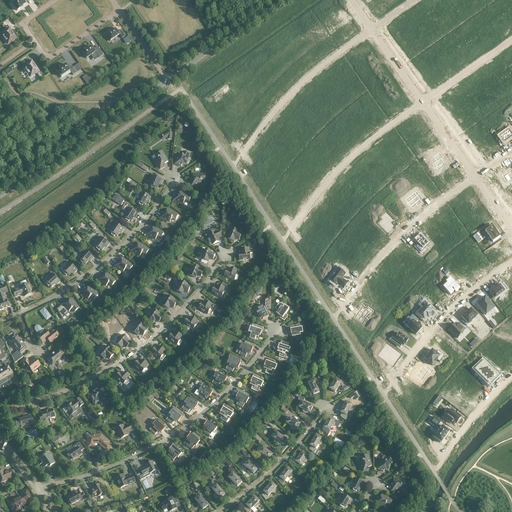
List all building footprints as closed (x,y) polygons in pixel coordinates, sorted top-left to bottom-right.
[(18,0),(12,4),(17,11),(21,8),(20,7),(25,4),(23,0),(18,0)] [(502,24),(493,31),(497,37),(500,34),(501,34),(502,33),(503,32),(506,30),(504,27),(507,25),(503,20),(500,22),(502,24)] [(9,31),(8,29),(1,34),(2,36),(1,36),(6,43),(6,42),(8,44),(15,39),(14,37),(15,36),(12,32),(11,30),(9,31)] [(107,35),(106,36),(110,41),(120,35),(122,38),(125,36),(121,30),(118,32),(116,29),(110,33),(110,32),(106,34),(107,35)] [(86,49),(82,52),(87,59),(91,56),(92,57),(96,54),(99,58),(104,55),(98,47),(94,49),(92,47),(87,50),(86,49)] [(298,58),(295,60),(301,67),(304,65),(304,66),(308,62),(310,64),(313,61),(316,58),(307,47),(296,56),(298,58)] [(447,58),(441,62),(445,68),(446,67),(449,70),(453,67),(455,66),(456,65),(456,64),(458,62),(457,60),(459,59),(454,52),(446,57),(447,58)] [(32,64),(31,62),(23,67),(25,69),(24,69),(28,75),(29,75),(30,77),(38,71),(37,69),(34,64),(33,63),(32,64)] [(60,67),(56,70),(60,77),(69,71),(73,75),(76,73),(72,66),(69,69),(66,65),(60,68),(60,67)] [(484,76),(479,79),(485,88),(490,85),(491,86),(499,80),(495,74),(492,76),(490,73),(487,75),(487,74),(486,74),(486,75),(484,76)] [(391,100),(390,101),(397,112),(400,110),(401,109),(400,109),(407,105),(404,100),(403,101),(401,98),(402,98),(401,98),(399,96),(399,95),(391,101),(391,100)] [(377,112),(367,120),(373,127),(376,124),(376,125),(380,123),(379,122),(383,119),(380,116),(382,114),(378,107),(375,110),(377,112)] [(354,127),(351,129),(358,138),(360,135),(361,136),(362,135),(362,136),(362,135),(364,134),(365,133),(364,132),(367,130),(360,122),(357,124),(354,122),(352,124),(354,127)] [(486,129),(474,138),(486,156),(491,152),(491,151),(494,149),(494,150),(499,147),(486,129)] [(170,130),(162,136),(164,140),(167,138),(167,139),(172,140),(172,134),(170,130)] [(339,137),(334,142),(343,151),(352,142),(341,130),(337,134),(339,137)] [(511,133),(509,130),(500,137),(504,143),(507,140),(508,140),(509,139),(511,137),(511,133)] [(396,136),(385,144),(389,149),(387,151),(391,157),(395,154),(392,150),(402,143),(396,136)] [(423,142),(421,143),(428,153),(435,148),(432,143),(432,144),(429,139),(428,139),(426,136),(421,140),(423,142)] [(380,149),(370,158),(375,164),(384,157),(388,162),(392,160),(387,154),(386,155),(380,149)] [(168,162),(166,158),(166,157),(165,157),(161,151),(156,155),(158,158),(155,161),(160,170),(164,167),(163,165),(168,162)] [(188,160),(190,154),(184,152),(182,156),(179,154),(175,164),(179,166),(180,163),(186,165),(187,162),(187,161),(188,161),(188,160)] [(440,152),(433,157),(437,161),(434,163),(437,167),(435,168),(437,171),(445,165),(443,162),(446,160),(444,156),(443,157),(440,152)] [(362,165),(355,171),(364,180),(368,176),(371,180),(375,175),(367,166),(368,167),(366,169),(365,168),(362,165)] [(449,168),(442,173),(444,177),(447,175),(453,185),(460,180),(457,176),(457,175),(456,175),(455,173),(453,170),(451,171),(449,168)] [(507,172),(502,175),(506,182),(511,179),(511,169),(510,168),(506,171),(507,172)] [(295,183),(292,186),(295,189),(303,195),(306,191),(308,188),(312,184),(311,184),(313,181),(303,173),(300,176),(303,178),(298,185),(295,183)] [(205,174),(199,175),(199,174),(198,174),(197,174),(197,175),(193,175),(193,181),(191,181),(191,186),(201,185),(201,181),(206,181),(205,174)] [(163,180),(152,176),(151,179),(152,180),(150,185),(152,186),(151,188),(155,189),(155,188),(157,189),(159,185),(161,186),(163,180)] [(347,180),(341,185),(350,194),(355,189),(357,191),(360,187),(354,181),(351,184),(347,180)] [(421,189),(417,192),(422,197),(424,195),(427,199),(431,196),(432,197),(436,193),(431,186),(423,191),(421,189)] [(287,197),(279,208),(280,209),(279,210),(283,213),(284,212),(287,214),(290,210),(291,211),(294,207),(293,206),(296,202),(290,198),(293,193),(288,189),(284,194),(287,197)] [(191,196),(185,194),(185,193),(184,193),(180,191),(178,197),(175,196),(173,200),(183,204),(185,200),(189,202),(191,196)] [(409,196),(405,199),(407,202),(406,203),(409,206),(410,206),(412,208),(416,205),(417,206),(418,205),(419,205),(420,204),(421,204),(421,203),(422,203),(420,201),(423,199),(417,191),(414,193),(414,192),(409,196)] [(140,203),(139,204),(142,206),(143,204),(145,205),(147,202),(148,203),(151,197),(141,192),(139,196),(140,197),(138,202),(140,203)] [(331,200),(328,203),(332,206),(330,209),(336,214),(339,210),(335,207),(343,198),(337,193),(334,196),(333,195),(330,199),(331,200)] [(469,194),(463,198),(468,205),(465,208),(468,213),(477,207),(474,203),(475,203),(469,194)] [(397,206),(391,211),(399,220),(403,216),(404,218),(406,215),(405,214),(407,213),(406,212),(408,210),(399,199),(394,203),(397,206)] [(315,219),(315,220),(321,224),(324,221),(326,223),(329,219),(327,217),(329,215),(331,211),(325,207),(323,210),(322,210),(320,213),(318,216),(315,219)] [(130,220),(131,221),(133,218),(135,219),(138,214),(128,208),(126,211),(127,212),(125,217),(126,218),(125,220),(129,222),(130,220)] [(178,215),(173,212),(172,212),(172,211),(171,211),(167,210),(165,215),(162,214),(160,218),(170,223),(171,219),(175,221),(178,215)] [(383,219),(379,223),(387,232),(389,230),(392,228),(394,226),(391,223),(393,220),(386,212),(381,217),(383,219)] [(443,218),(439,221),(445,229),(450,225),(449,225),(455,220),(448,212),(447,212),(445,214),(444,214),(445,215),(442,217),(443,218)] [(429,227),(425,230),(432,237),(440,230),(442,232),(445,230),(439,223),(436,225),(434,222),(431,225),(430,225),(429,227),(429,226),(428,227),(429,227)] [(115,235),(117,236),(119,233),(121,234),(124,229),(114,223),(112,226),(114,227),(110,232),(112,233),(111,235),(114,237),(115,235)] [(493,226),(485,231),(493,242),(500,237),(493,226)] [(164,233),(159,230),(158,229),(157,229),(154,227),(151,232),(148,231),(146,235),(155,240),(157,236),(161,239),(164,233)] [(372,228),(363,238),(367,242),(371,237),(373,239),(372,239),(375,241),(378,244),(384,238),(372,228)] [(213,229),(208,232),(213,244),(219,242),(217,238),(218,238),(219,238),(222,237),(219,231),(215,233),(213,229)] [(238,231),(232,229),(228,239),(234,241),(235,238),(236,238),(236,239),(239,240),(241,234),(237,233),(238,231)] [(418,236),(414,240),(419,245),(416,247),(421,252),(424,250),(423,249),(429,244),(424,239),(425,238),(422,235),(421,236),(420,235),(419,236),(418,236)] [(351,239),(346,244),(365,259),(364,258),(366,256),(367,256),(365,254),(366,252),(367,253),(368,252),(370,249),(356,236),(353,239),(351,238),(351,239)] [(99,251),(100,249),(102,250),(104,247),(106,248),(109,244),(100,237),(98,240),(99,241),(96,246),(97,247),(96,248),(99,251)] [(142,253),(145,255),(149,250),(144,247),(144,246),(143,246),(142,245),(142,246),(139,243),(136,248),(133,247),(131,250),(139,256),(142,253)] [(503,243),(494,249),(497,253),(495,254),(498,258),(500,257),(502,260),(511,254),(508,250),(509,249),(507,246),(506,246),(503,243)] [(402,252),(399,255),(406,262),(414,254),(416,256),(418,253),(412,247),(409,249),(407,246),(404,250),(402,251),(402,252)] [(211,251),(205,249),(202,260),(208,262),(209,258),(210,259),(213,260),(215,254),(211,253),(211,251)] [(239,254),(240,260),(250,259),(250,253),(248,253),(248,249),(241,249),(242,253),(242,254),(239,254)] [(86,264),(89,261),(90,262),(94,258),(85,250),(82,253),(84,254),(80,258),(81,260),(80,261),(83,264),(84,262),(86,264)] [(351,256),(342,267),(348,272),(350,270),(354,273),(357,270),(358,270),(357,270),(359,268),(359,267),(362,264),(351,256)] [(480,258),(472,265),(477,271),(480,269),(481,269),(486,265),(485,263),(487,262),(483,256),(480,258)] [(126,269),(129,271),(133,266),(128,262),(127,261),(126,261),(123,259),(120,264),(117,262),(115,265),(123,272),(126,269)] [(65,272),(64,273),(66,276),(68,274),(69,276),(72,273),(73,274),(77,270),(69,262),(66,265),(67,266),(63,270),(65,272)] [(396,264),(392,269),(394,271),(392,273),(397,278),(404,270),(396,264)] [(200,268),(194,265),(190,276),(195,278),(197,275),(198,275),(198,276),(201,277),(203,271),(199,269),(200,268)] [(227,270),(224,276),(234,281),(237,275),(235,274),(237,270),(231,268),(230,271),(230,272),(227,270)] [(338,269),(329,281),(336,286),(338,284),(344,289),(348,283),(342,279),(345,274),(338,269)] [(50,277),(46,281),(48,283),(46,284),(49,287),(50,285),(52,287),(55,284),(56,286),(60,282),(52,273),(49,276),(50,277)] [(108,283),(112,286),(116,281),(111,277),(111,276),(110,276),(107,273),(103,278),(101,276),(98,279),(106,286),(108,283)] [(378,279),(375,283),(385,290),(389,285),(392,287),(396,282),(387,276),(384,280),(381,277),(379,279),(378,279)] [(177,283),(180,285),(177,291),(182,294),(184,290),(185,291),(188,293),(190,287),(187,285),(187,284),(182,281),(182,280),(179,278),(179,279),(177,283)] [(447,283),(443,287),(450,295),(455,292),(456,293),(457,292),(459,290),(460,290),(459,289),(460,289),(450,278),(446,282),(447,283)] [(20,288),(12,291),(15,297),(23,294),(24,297),(31,294),(27,283),(20,287),(20,288)] [(500,285),(490,292),(495,299),(499,296),(500,299),(504,296),(502,294),(505,291),(507,290),(503,284),(501,286),(500,285)] [(214,287),(211,293),(221,298),(224,292),(223,291),(225,287),(219,285),(217,288),(218,288),(217,289),(214,287)] [(430,293),(426,297),(436,306),(442,300),(438,296),(438,295),(439,293),(440,294),(441,294),(432,286),(428,291),(430,293)] [(98,295),(93,291),(93,290),(92,290),(92,289),(89,287),(85,291),(83,289),(80,292),(87,300),(90,297),(93,300),(98,295)] [(366,295),(363,298),(370,303),(377,294),(379,295),(381,292),(375,288),(373,291),(370,289),(368,292),(367,293),(366,294),(366,295)] [(280,290),(277,296),(285,299),(287,293),(280,290)] [(174,299),(168,296),(163,305),(168,309),(170,305),(171,306),(174,308),(177,303),(173,300),(174,299)] [(0,310),(9,307),(6,300),(5,297),(0,298),(0,310)] [(480,301),(477,304),(486,315),(495,308),(485,297),(482,299),(480,301)] [(263,307),(263,306),(257,308),(258,310),(253,312),(256,318),(260,317),(261,318),(263,317),(264,319),(268,317),(268,316),(271,314),(271,298),(265,300),(265,306),(263,307)] [(62,305),(57,309),(63,319),(65,317),(66,316),(69,313),(68,312),(72,309),(74,312),(79,308),(75,303),(75,302),(74,302),(71,299),(67,303),(65,301),(61,304),(62,305)] [(201,303),(198,309),(208,314),(211,309),(209,308),(212,304),(206,301),(204,304),(205,304),(204,305),(201,303)] [(424,308),(418,315),(424,320),(427,317),(429,318),(431,316),(432,317),(435,313),(430,309),(430,308),(429,307),(429,308),(427,306),(429,305),(425,301),(421,306),(424,308)] [(279,303),(275,309),(279,311),(277,313),(279,315),(279,316),(282,319),(289,309),(284,305),(284,306),(279,303)] [(355,317),(355,318),(356,318),(362,322),(369,312),(372,314),(374,311),(368,308),(367,310),(363,307),(362,307),(355,317)] [(42,309),(38,312),(44,320),(48,317),(42,309)] [(463,319),(462,321),(467,326),(478,316),(471,309),(468,312),(467,312),(468,313),(466,314),(465,315),(462,318),(463,319)] [(162,317),(163,315),(154,310),(148,319),(153,323),(155,319),(156,320),(159,322),(162,317)] [(408,316),(405,320),(410,324),(408,327),(416,335),(422,328),(415,323),(418,320),(412,315),(410,318),(408,316)] [(184,324),(186,326),(186,327),(186,328),(187,328),(187,329),(188,329),(189,329),(190,328),(193,330),(196,325),(195,324),(197,320),(192,317),(190,320),(191,320),(190,321),(187,319),(184,324)] [(295,325),(290,326),(291,334),(292,334),(293,336),(295,336),(296,340),(303,339),(302,333),(303,333),(301,322),(295,325)] [(144,327),(139,323),(132,332),(138,336),(140,333),(141,333),(140,334),(143,336),(147,331),(143,328),(144,327)] [(455,324),(449,330),(458,339),(463,333),(462,332),(465,329),(459,323),(456,326),(455,324)] [(253,324),(252,327),(250,327),(249,332),(250,333),(248,338),(255,340),(256,336),(258,337),(259,334),(260,335),(262,330),(261,330),(262,327),(253,324)] [(35,330),(36,330),(39,335),(37,337),(38,337),(38,339),(39,340),(40,340),(42,343),(47,339),(50,343),(58,336),(54,331),(49,335),(45,330),(43,332),(39,327),(38,327),(37,327),(36,327),(35,328),(35,329),(35,330)] [(172,334),(168,339),(177,345),(180,340),(179,339),(182,336),(177,332),(175,335),(175,336),(172,334)] [(392,337),(389,340),(396,345),(398,342),(402,345),(403,346),(405,344),(406,343),(406,344),(406,343),(408,341),(408,340),(407,339),(408,339),(405,336),(404,337),(399,334),(395,339),(392,337)] [(123,335),(121,338),(120,337),(119,337),(118,337),(117,339),(117,340),(117,341),(118,342),(116,343),(121,348),(123,345),(124,345),(124,346),(127,348),(131,343),(127,340),(128,339),(123,335)] [(440,342),(437,345),(443,351),(451,342),(454,344),(456,342),(449,335),(446,338),(445,336),(442,340),(443,340),(442,340),(442,341),(441,342),(440,343),(440,342)] [(16,336),(10,341),(14,346),(14,347),(15,348),(16,348),(19,352),(12,357),(14,364),(23,357),(20,353),(26,348),(16,336)] [(281,345),(279,344),(278,349),(279,349),(278,352),(280,352),(279,356),(286,359),(287,353),(288,354),(290,348),(289,347),(290,344),(281,341),(281,342),(282,342),(281,345)] [(253,348),(242,343),(240,349),(241,349),(239,355),(245,357),(247,353),(249,354),(250,351),(251,352),(253,348)] [(387,352),(382,358),(393,366),(398,359),(393,356),(397,351),(387,344),(383,349),(387,352)] [(111,351),(107,346),(99,354),(104,359),(106,356),(107,357),(109,359),(114,355),(110,352),(111,351)] [(155,348),(151,353),(162,362),(166,357),(162,354),(165,350),(160,346),(158,349),(159,349),(158,350),(155,348)] [(497,347),(488,356),(501,370),(510,362),(497,347)] [(59,349),(47,359),(52,365),(57,361),(58,361),(59,360),(59,359),(64,355),(59,349)] [(427,356),(425,359),(432,366),(437,360),(439,362),(444,356),(438,351),(436,353),(432,350),(430,353),(429,353),(427,356),(427,355),(427,356)] [(228,358),(230,358),(227,364),(228,364),(226,369),(232,372),(234,368),(236,369),(237,367),(238,367),(240,363),(242,360),(230,354),(228,358)] [(37,362),(34,359),(30,363),(26,358),(21,362),(26,369),(28,367),(32,372),(40,366),(39,365),(39,364),(38,363),(37,362)] [(266,361),(264,365),(266,366),(265,368),(267,369),(265,373),(272,376),(274,370),(275,371),(277,365),(274,364),(275,362),(269,359),(268,361),(266,361)] [(138,361),(134,366),(142,373),(146,368),(145,367),(148,364),(143,360),(141,362),(141,363),(138,361)] [(485,362),(476,371),(489,383),(493,379),(492,378),(493,376),(494,377),(498,373),(492,368),(491,369),(485,362)] [(416,375),(415,376),(422,381),(428,371),(431,374),(434,370),(426,365),(424,368),(422,366),(421,368),(420,370),(418,373),(417,373),(416,375)] [(0,371),(0,380),(4,378),(5,378),(6,378),(6,377),(12,373),(8,367),(0,371)] [(166,374),(161,367),(157,370),(162,377),(166,374)] [(64,376),(60,371),(55,374),(59,380),(64,376)] [(120,373),(115,377),(125,387),(129,382),(127,381),(129,379),(128,378),(130,376),(125,372),(123,374),(123,375),(122,375),(120,373)] [(227,378),(216,372),(214,378),(215,378),(212,383),(218,387),(220,383),(222,384),(224,381),(225,382),(227,378)] [(256,376),(255,378),(253,377),(251,381),(252,382),(251,384),(253,385),(251,389),(258,392),(260,387),(261,388),(261,387),(264,388),(266,384),(263,383),(264,382),(258,380),(259,377),(260,377),(256,375),(256,376)] [(342,378),(339,380),(336,378),(333,382),(332,382),(331,383),(330,383),(330,384),(330,385),(330,386),(331,387),(329,389),(335,393),(341,383),(343,388),(342,388),(344,391),(351,387),(344,375),(341,377),(342,378)] [(465,387),(463,389),(470,394),(471,392),(475,395),(478,392),(478,393),(479,393),(478,393),(480,390),(480,391),(481,391),(480,390),(483,386),(473,378),(470,381),(469,380),(464,386),(465,387)] [(310,392),(311,393),(312,393),(313,395),(319,392),(314,380),(308,383),(310,388),(309,388),(309,389),(309,390),(309,391),(310,392)] [(408,384),(404,389),(408,392),(406,395),(412,400),(416,394),(421,397),(425,391),(426,392),(427,392),(418,386),(416,389),(408,384)] [(107,395),(101,386),(89,395),(96,405),(100,402),(102,405),(108,400),(105,396),(107,395)] [(213,392),(202,386),(199,391),(197,389),(194,394),(198,396),(197,396),(204,400),(206,396),(208,397),(209,395),(210,396),(213,392)] [(245,403),(246,404),(249,398),(247,397),(249,395),(241,390),(241,391),(242,391),(240,394),(238,393),(236,397),(237,397),(236,400),(238,401),(236,405),(242,408),(245,403)] [(460,392),(452,401),(463,410),(466,406),(467,407),(467,406),(466,406),(468,404),(469,404),(471,402),(466,398),(468,396),(462,390),(460,392)] [(295,391),(293,394),(299,398),(298,400),(301,401),(303,402),(305,399),(295,391)] [(75,402),(72,404),(72,403),(66,407),(69,412),(69,411),(74,417),(75,417),(82,413),(82,411),(79,408),(84,404),(80,398),(75,402)] [(198,405),(188,398),(184,403),(185,404),(182,408),(188,413),(191,409),(192,410),(194,408),(195,409),(198,405)] [(313,407),(303,402),(301,401),(298,407),(303,409),(303,410),(303,411),(303,412),(304,413),(305,413),(306,413),(307,412),(308,412),(310,413),(313,407)] [(350,406),(351,404),(345,401),(340,413),(342,414),(340,417),(345,420),(347,416),(346,415),(348,411),(349,411),(350,411),(351,410),(352,409),(352,408),(351,407),(350,406)] [(226,406),(224,408),(223,407),(221,411),(222,412),(221,414),(223,415),(220,419),(226,423),(229,418),(230,419),(233,414),(231,412),(233,410),(225,405),(226,406)] [(170,415),(166,420),(172,424),(174,421),(176,422),(178,420),(179,421),(182,417),(181,417),(183,414),(175,408),(173,411),(172,410),(169,414),(170,415)] [(54,417),(52,409),(47,411),(47,412),(45,412),(45,411),(41,413),(41,415),(38,416),(40,422),(42,421),(44,428),(50,426),(47,419),(54,417)] [(446,412),(442,417),(451,424),(453,421),(456,424),(462,417),(452,409),(448,414),(446,412)] [(19,419),(21,427),(32,424),(33,427),(36,427),(35,421),(32,422),(31,416),(19,419)] [(301,424),(289,417),(286,423),(290,425),(290,426),(290,427),(291,428),(291,429),(292,429),(293,429),(294,429),(295,428),(297,429),(301,424)] [(329,417),(322,431),(328,436),(330,432),(329,431),(331,427),(332,427),(333,427),(334,426),(335,426),(338,427),(340,422),(329,417)] [(434,417),(429,423),(440,430),(434,438),(441,443),(444,439),(445,439),(447,436),(446,436),(449,431),(442,426),(442,427),(439,425),(441,422),(434,417)] [(165,424),(160,420),(158,422),(156,421),(152,425),(153,426),(150,430),(155,435),(158,431),(159,433),(161,431),(162,432),(165,428),(163,426),(165,424)] [(217,428),(207,421),(205,425),(206,426),(204,428),(206,429),(204,433),(209,437),(213,432),(214,433),(217,428)] [(121,439),(128,435),(127,433),(129,432),(129,433),(132,431),(129,425),(124,428),(123,426),(116,429),(121,439)] [(287,440),(276,432),(273,438),(277,441),(277,442),(277,443),(278,444),(279,445),(280,445),(281,444),(284,445),(287,440)] [(200,438),(195,434),(193,436),(190,434),(188,437),(189,438),(187,440),(189,442),(186,445),(192,450),(195,445),(196,446),(200,441),(198,440),(200,438)] [(101,435),(90,436),(88,436),(89,444),(89,445),(90,446),(91,446),(92,446),(93,446),(93,445),(94,445),(94,444),(97,443),(99,443),(101,445),(108,451),(112,446),(108,443),(109,442),(101,435)] [(311,447),(309,449),(314,454),(319,457),(321,452),(315,449),(318,445),(319,445),(320,445),(321,444),(322,443),(322,442),(321,441),(321,440),(322,438),(316,435),(310,446),(311,447)] [(336,438),(334,442),(341,447),(344,443),(336,438)] [(211,440),(207,443),(212,450),(216,447),(211,440)] [(72,446),(66,449),(73,460),(79,456),(82,454),(81,451),(84,449),(80,442),(73,447),(72,446)] [(182,453),(173,445),(170,449),(171,450),(169,452),(171,453),(168,457),(173,461),(177,457),(178,458),(182,453)] [(273,455),(263,447),(259,452),(263,455),(262,456),(262,457),(263,458),(263,459),(264,459),(265,459),(266,459),(267,458),(269,460),(273,455)] [(307,458),(306,457),(308,455),(302,451),(295,462),(296,463),(294,466),(299,470),(302,466),(301,466),(303,462),(304,462),(305,462),(306,461),(307,461),(307,460),(307,459),(307,458)] [(43,456),(44,458),(40,461),(38,458),(35,459),(40,466),(42,464),(44,467),(48,465),(50,467),(55,463),(48,453),(43,456)] [(372,466),(370,462),(370,461),(369,461),(367,455),(361,457),(363,461),(359,463),(363,473),(367,471),(366,468),(372,466)] [(384,456),(382,460),(377,469),(381,471),(382,469),(388,471),(389,468),(390,468),(390,467),(390,466),(393,460),(384,456)] [(258,469),(248,460),(244,465),(248,469),(247,470),(247,471),(248,472),(249,473),(250,473),(251,473),(252,472),(254,474),(258,469)] [(149,472),(150,474),(157,470),(152,461),(151,462),(152,462),(146,465),(146,464),(145,465),(147,467),(140,470),(143,476),(149,472)] [(292,474),(291,473),(293,471),(288,467),(279,478),(281,479),(278,481),(283,486),(286,482),(285,481),(288,478),(289,478),(290,478),(291,477),(292,476),(292,475),(292,474)] [(0,471),(0,483),(1,483),(2,486),(6,485),(5,482),(7,481),(6,479),(12,477),(9,471),(2,474),(1,471),(0,471)] [(235,485),(236,485),(237,487),(242,482),(233,473),(228,478),(232,481),(231,482),(231,483),(231,484),(232,485),(233,485),(234,486),(235,485)] [(120,488),(128,485),(135,482),(133,475),(127,478),(125,479),(124,475),(116,478),(120,488)] [(359,491),(361,488),(362,488),(365,483),(354,478),(352,482),(354,483),(352,488),(354,489),(353,490),(356,492),(357,490),(359,491)] [(406,479),(399,480),(399,479),(398,479),(398,480),(397,480),(393,480),(394,486),(391,486),(391,491),(402,490),(402,486),(406,486),(406,479)] [(268,496),(271,493),(272,493),(273,493),(274,493),(275,492),(275,491),(275,490),(275,489),(277,487),(272,482),(263,492),(264,493),(262,495),(266,501),(269,497),(268,496)] [(93,488),(94,489),(89,492),(92,498),(97,495),(98,497),(104,493),(100,484),(93,488)] [(225,494),(217,485),(212,489),(215,493),(215,494),(214,495),(215,496),(216,497),(217,497),(218,497),(219,497),(220,499),(225,494)] [(13,509),(14,511),(18,511),(19,511),(20,510),(19,507),(26,503),(25,501),(31,499),(26,490),(21,493),(23,496),(18,498),(18,497),(13,500),(14,500),(9,502),(12,510),(13,509)] [(78,491),(74,493),(73,494),(73,495),(68,498),(72,504),(82,499),(82,500),(86,498),(83,493),(80,495),(78,491)] [(346,507),(348,504),(350,505),(352,500),(342,494),(340,498),(342,499),(339,504),(341,505),(340,506),(343,508),(344,506),(346,507)] [(168,508),(170,511),(177,508),(174,504),(175,503),(178,501),(174,495),(170,497),(171,498),(164,502),(165,503),(161,506),(163,511),(168,508)] [(208,506),(200,495),(195,499),(198,503),(197,504),(197,505),(197,506),(198,507),(198,508),(199,508),(200,508),(201,508),(203,510),(208,506)] [(393,500),(387,497),(386,497),(386,496),(385,496),(385,497),(382,495),(379,500),(376,499),(375,503),(384,508),(386,504),(390,506),(393,500)] [(258,504),(258,503),(259,501),(255,496),(246,506),(247,507),(244,509),(246,511),(250,511),(251,511),(250,510),(254,507),(255,507),(256,507),(257,507),(257,506),(258,506),(258,505),(258,504)]
